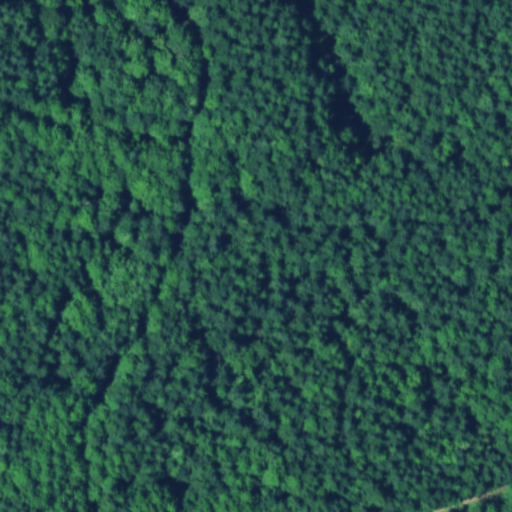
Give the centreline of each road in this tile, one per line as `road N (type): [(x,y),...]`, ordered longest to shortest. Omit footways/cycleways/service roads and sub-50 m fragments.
road 1 (track): [(195,140),(189,224),(175,263),(105,405),(86,426),(96,511)]
road 2 (track): [(0,105),(68,124),(195,140),(203,88),(192,27),(178,0)]
